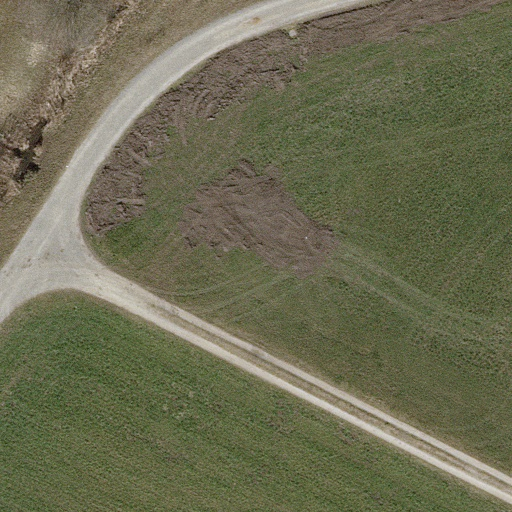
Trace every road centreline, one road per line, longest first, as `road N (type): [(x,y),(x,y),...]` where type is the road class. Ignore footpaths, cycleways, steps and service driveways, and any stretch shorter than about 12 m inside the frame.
road 1 (track): [(511,490),(33,248)]
road 2 (track): [(334,0),(218,39),(155,81),(106,135),(0,302)]
